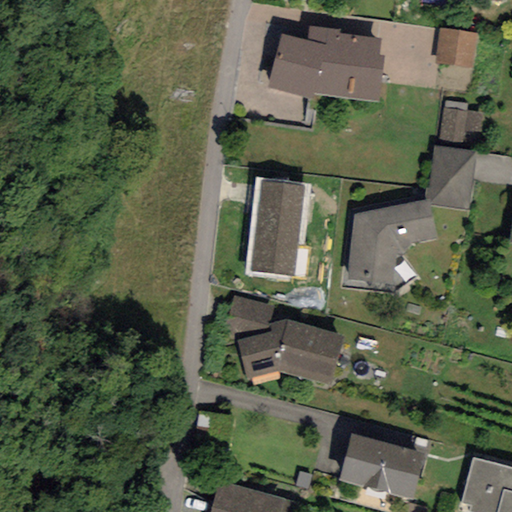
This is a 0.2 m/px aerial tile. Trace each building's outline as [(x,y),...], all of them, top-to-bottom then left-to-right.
[(307,42),(281,36),(267,91),(312,102),(313,96),(379,104),(385,58),(380,57),(381,41),(340,35),(340,32),(309,28),(307,42)] [(477,35),(440,30),(435,65),(472,70),(477,35)] [(438,149),(435,149),(429,189),(427,189),(425,203),(429,202),(430,206),(469,212),(477,154),(461,152),(464,132),(480,134),(483,114),(444,109),(438,149)] [(305,188),(260,184),(250,274),(295,279),(305,188)] [(425,203),(354,216),(348,283),(393,287),(395,257),(404,257),(411,245),(436,241),(430,206),(429,202),(425,203)] [(344,338),(288,322),(271,324),(274,309),(233,297),(224,337),(237,341),(247,380),(278,372),(330,387),(344,338)] [(233,418),(200,413),(195,444),(228,449),(233,418)] [(425,458),(352,437),(339,483),(412,503),(425,458)] [(511,511),(511,470),(474,461),(461,506),(471,508),(470,511),(511,511)] [(281,511),(284,501),(219,484),(211,511),(281,511)]
